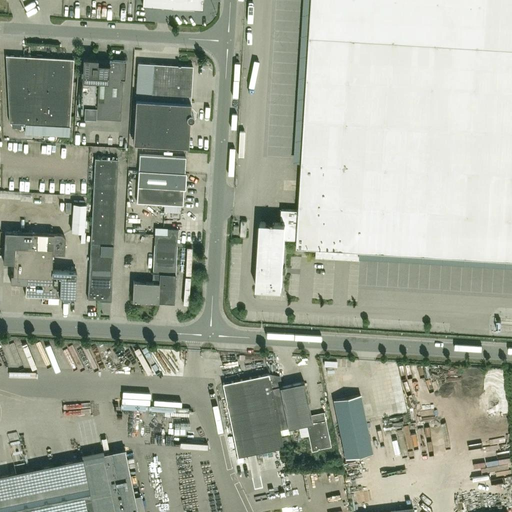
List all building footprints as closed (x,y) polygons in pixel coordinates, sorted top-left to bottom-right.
[(360,261),(360,256),(360,250),(511,259),(511,0),(311,0),(299,210),(281,209),(280,223),(260,221),(256,287),(282,289),(285,239),(297,239),(297,246),(316,247),(316,253),(315,258),(360,261)] [(74,58),(6,54),(9,122),(69,125),(74,58)] [(121,118),(123,78),(124,78),(126,60),(109,59),(109,61),(97,60),(97,58),(83,57),(81,78),(83,78),(80,116),(121,118)] [(188,145),(190,119),(191,119),(193,117),(193,115),(191,112),(190,112),(191,102),(193,66),(154,64),(152,100),(135,99),(133,142),(188,145)] [(40,152),(49,152),(49,143),(40,143),(40,152)] [(140,154),(139,170),(186,173),(184,173),(185,157),(140,154)] [(112,299),(118,159),(96,158),(89,298),(112,299)] [(186,173),(139,170),(137,202),(183,205),(184,189),(185,189),(186,173)] [(81,231),(84,231),(86,203),(72,202),(71,231),(81,231)] [(155,234),(153,272),(176,274),(178,229),(168,228),(168,235),(155,234)] [(51,276),(52,274),(64,274),(64,269),(52,269),(53,253),(65,253),(66,238),(63,234),(5,231),(4,262),(14,262),(13,275),(11,275),(10,282),(26,283),(26,286),(32,286),(32,275),(51,276)] [(60,296),(60,295),(63,295),(62,297),(70,298),(71,296),(75,296),(77,270),(64,269),(64,274),(52,274),(51,276),(32,275),(32,286),(26,286),(26,294),(60,296)] [(174,302),(176,274),(153,272),(153,282),(134,280),(133,300),(174,302)] [(283,447),(283,442),(269,373),(223,383),(227,402),(222,403),(223,409),(228,408),(238,456),(283,447)] [(288,441),(287,435),(287,434),(293,432),(291,427),(307,423),(313,450),(331,446),(324,412),(311,415),(304,382),(282,386),(280,376),(269,373),(283,442),(288,441)] [(333,399),(345,457),(372,451),(360,393),(333,399)] [(408,427),(401,428),(402,437),(410,436),(408,427)] [(14,445),(22,442),(19,435),(12,438),(14,445)] [(511,443),(511,438),(499,439),(499,448),(507,447),(507,444),(511,443)] [(395,457),(403,456),(402,446),(393,448),(395,457)] [(0,474),(0,511),(144,511),(141,495),(135,496),(125,449),(102,454),(0,474)] [(414,511),(414,503),(392,505),(392,511),(414,511)]
